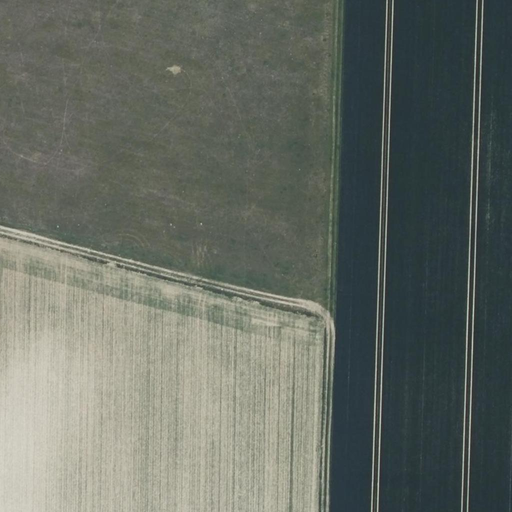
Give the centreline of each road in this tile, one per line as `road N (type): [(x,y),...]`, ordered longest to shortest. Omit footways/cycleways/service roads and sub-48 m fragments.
road 1 (track): [(336,0),(323,511)]
road 2 (track): [(328,331),(0,240)]
